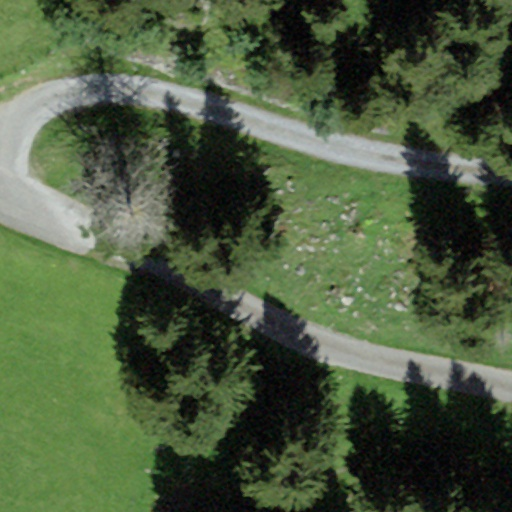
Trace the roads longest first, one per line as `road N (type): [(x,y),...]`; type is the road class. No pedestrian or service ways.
road 1 (unclassified): [(511,390),(351,354),(0,199)]
road 2 (track): [(511,172),(327,150),(136,89),(78,93),(24,112),(0,141)]
